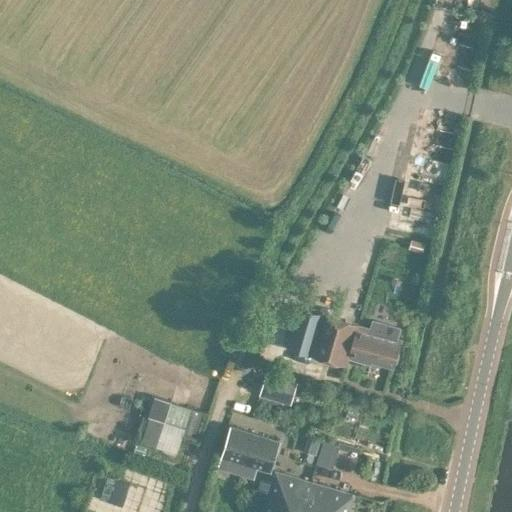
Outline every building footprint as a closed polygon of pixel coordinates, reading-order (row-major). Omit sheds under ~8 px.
[(370,247),(377,248),(382,219),(375,217),(370,247)] [(425,239),(411,235),(409,245),(422,249),(425,239)] [(299,307),(288,346),(311,352),(346,362),(347,358),(347,356),(370,363),(372,358),(391,363),(392,364),(393,361),(396,360),(398,352),(397,349),(400,338),(399,337),(397,337),(400,326),(371,318),(369,326),(357,322),(356,324),(324,315),(299,307)] [(265,371),(259,392),(289,402),(296,381),(265,371)] [(151,393),(144,414),(148,415),(138,444),(155,449),(164,421),(170,399),(151,393)] [(245,462),(256,432),(234,424),(223,455),(245,462)] [(278,439),(256,432),(245,462),(268,469),(278,439)] [(317,454),(315,462),(327,466),(334,442),(322,439),(317,454)] [(274,468),(265,501),(303,511),(346,511),(352,492),(274,468)] [(123,504),(130,482),(105,474),(98,496),(123,504)] [(303,511),(265,501),(261,511),(303,511)]
